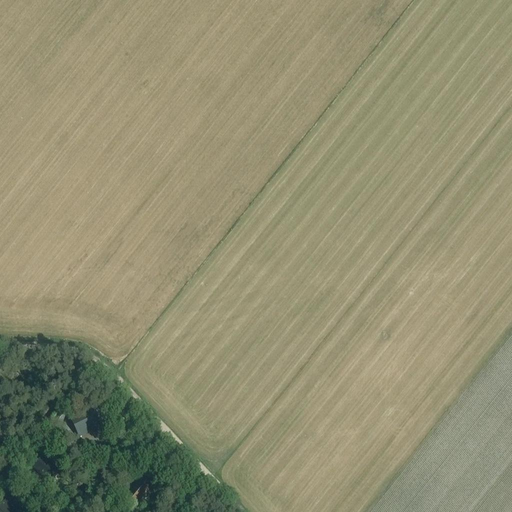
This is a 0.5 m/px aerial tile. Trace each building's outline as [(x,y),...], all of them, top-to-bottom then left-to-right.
[(87,443),(102,424),(89,414),(74,433),(87,443)] [(8,423),(0,424),(0,434),(10,433),(8,423)] [(50,482),(59,472),(42,458),(34,469),(50,482)] [(147,499),(150,495),(150,493),(148,491),(153,486),(143,478),(126,498),(136,506),(143,497),(145,499),(147,499)] [(9,484),(4,491),(8,495),(14,487),(9,484)] [(15,511),(10,507),(11,505),(6,501),(0,509),(0,511),(15,511)]
